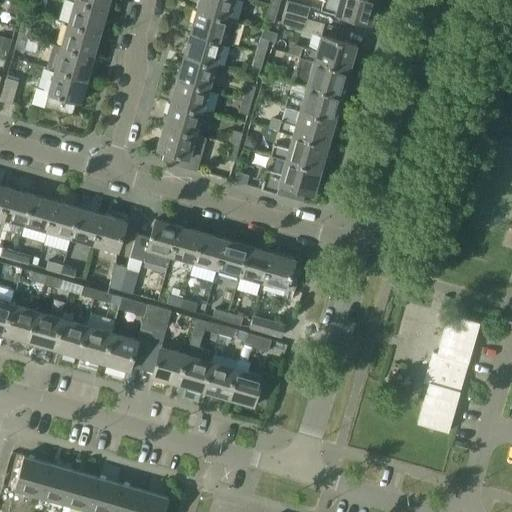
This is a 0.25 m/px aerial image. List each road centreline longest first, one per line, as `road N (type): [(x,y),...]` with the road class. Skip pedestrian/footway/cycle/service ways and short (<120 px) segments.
road 1 (residential): [(297,477),(0,390)]
road 2 (residential): [(364,243),(109,169)]
road 3 (residential): [(364,243),(433,0)]
road 4 (residential): [(297,477),(364,243)]
road 5 (residential): [(109,169),(148,0)]
road 6 (residential): [(417,511),(297,477)]
